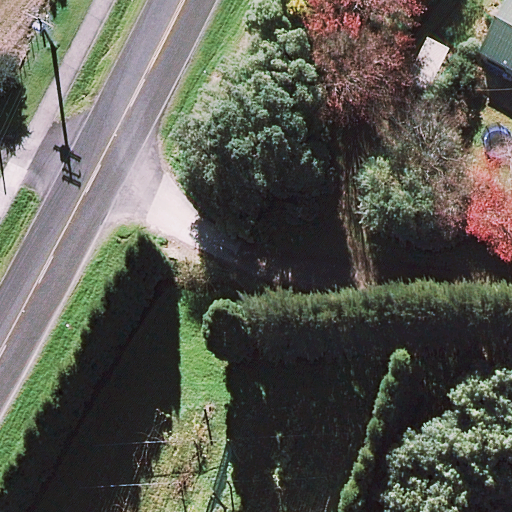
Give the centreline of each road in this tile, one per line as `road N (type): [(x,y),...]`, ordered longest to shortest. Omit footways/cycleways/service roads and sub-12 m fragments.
road 1 (track): [(97,169),(206,237),(293,268),(511,294)]
road 2 (tertiary): [(0,347),(180,0)]
